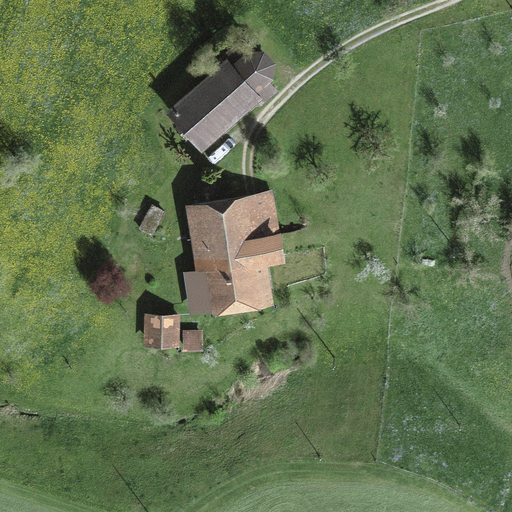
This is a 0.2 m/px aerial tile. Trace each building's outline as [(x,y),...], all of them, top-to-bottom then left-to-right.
[(218,53),(226,64),(255,97),(259,102),(274,89),(265,78),(269,75),(270,63),(262,53),(250,53),(246,56),(237,46),(234,48),(229,43),(218,53)] [(202,143),(255,97),(226,64),(172,109),(184,121),(179,127),(186,136),(192,131),(202,143)] [(280,256),(270,192),(199,203),(210,275),(190,278),(194,305),(259,295),(253,260),(280,256)] [(152,205),(140,227),(152,234),(164,212),(152,205)] [(151,313),(150,343),(173,344),(173,314),(151,313)] [(201,347),(200,332),(185,332),(185,347),(201,347)]
